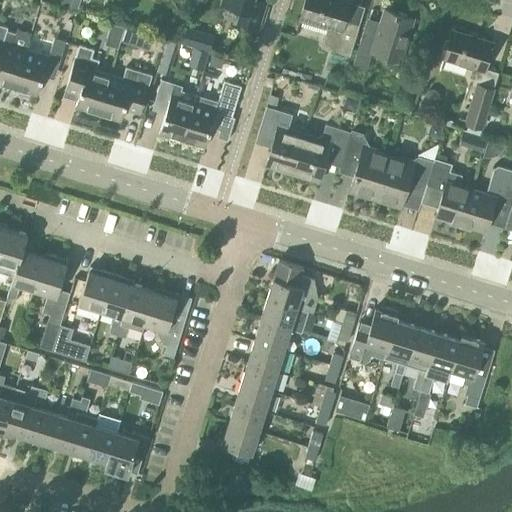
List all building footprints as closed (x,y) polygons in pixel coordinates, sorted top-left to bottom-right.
[(0,0),(0,5),(18,10),(20,0),(0,0)] [(222,0),(222,2),(242,8),(238,23),(259,29),(267,2),(258,0),(222,0)] [(306,0),(300,19),(328,28),(322,47),(350,55),(359,25),(344,21),(350,0),(306,0)] [(373,52),(401,60),(414,18),(385,9),(376,41),(362,37),(354,64),(368,68),(373,52)] [(15,33),(7,31),(9,27),(0,24),(0,82),(15,87),(27,48),(31,34),(16,29),(15,33)] [(482,80),(494,43),(453,30),(444,58),(474,67),(471,77),(482,80)] [(27,48),(15,87),(38,94),(46,68),(57,71),(67,41),(55,37),(49,55),(27,48)] [(162,58),(174,61),(180,43),(168,39),(162,58)] [(99,113),(111,74),(97,70),(100,60),(92,57),(94,49),(80,45),(71,76),(84,80),(76,106),(99,113)] [(99,113),(122,120),(127,104),(131,105),(130,108),(141,112),(152,76),(126,68),(122,78),(111,74),(99,113)] [(183,139),(195,100),(180,96),(183,85),(162,79),(155,102),(168,106),(160,132),(183,139)] [(195,100),(183,139),(206,146),(214,121),(222,124),(225,115),(232,118),(242,86),(225,80),(217,107),(195,100)] [(466,122),(482,127),(494,89),(478,84),(466,122)] [(267,165),(292,173),(305,133),(292,129),(290,124),(293,114),(267,106),(259,133),(275,138),(267,165)] [(319,181),(328,154),(343,160),(351,131),(326,124),(323,134),(319,137),(305,133),(292,173),(319,181)] [(377,197),(390,155),(363,147),(366,138),(364,133),(352,129),(351,131),(343,160),(353,163),(357,169),(350,191),(361,194),(364,192),(377,197)] [(412,162),(390,155),(377,197),(390,201),(391,204),(401,207),(407,188),(424,193),(434,160),(419,156),(412,162)] [(461,225),(472,188),(456,183),(459,173),(451,171),(453,163),(435,158),(427,184),(444,190),(437,215),(451,219),(450,222),(461,225)] [(511,169),(498,166),(488,193),(472,188),(461,225),(471,228),(472,226),(486,230),(494,205),(511,210),(511,207),(511,169)] [(0,246),(0,271),(15,276),(23,250),(28,235),(6,228),(0,246)] [(21,284),(35,289),(46,252),(44,256),(24,250),(28,235),(23,250),(15,276),(13,282),(12,282),(6,300),(15,303),(21,284)] [(48,322),(59,326),(60,324),(70,292),(60,289),(69,259),(46,252),(35,289),(48,293),(42,311),(50,314),(48,322)] [(274,277),(268,298),(297,308),(309,311),(314,313),(319,297),(315,278),(301,274),(304,267),(280,259),(276,272),(274,277)] [(113,273),(91,266),(80,302),(102,309),(113,273)] [(110,332),(118,335),(122,322),(134,284),(135,279),(113,273),(102,309),(115,313),(110,332)] [(129,327),(143,331),(145,323),(155,290),(134,284),(122,322),(118,335),(126,337),(129,327)] [(179,293),(156,286),(155,290),(145,323),(157,326),(155,331),(164,344),(162,348),(176,352),(191,302),(178,298),(179,293)] [(268,298),(261,319),(291,328),(303,332),(309,311),(297,308),(268,298)] [(336,329),(342,301),(332,298),(325,326),(336,329)] [(354,338),(349,357),(360,361),(365,342),(387,349),(398,315),(396,314),(397,310),(386,307),(385,311),(376,308),(370,325),(359,322),(354,338)] [(343,322),(353,325),(357,313),(347,310),(343,322)] [(404,374),(406,365),(419,326),(397,320),(399,315),(398,315),(388,349),(384,359),(398,363),(395,372),(404,374)] [(285,349),(291,328),(261,319),(255,340),(285,349)] [(338,338),(348,341),(353,325),(343,322),(338,338)] [(74,328),(61,324),(60,324),(60,326),(53,350),(86,361),(91,345),(71,339),(74,328)] [(421,390),(439,332),(419,326),(406,365),(419,369),(413,388),(421,390)] [(74,328),(71,339),(91,345),(94,335),(74,328)] [(448,381),(452,369),(461,339),(439,332),(421,390),(429,393),(434,379),(447,383),(448,381)] [(485,342),(462,334),(452,369),(465,373),(462,383),(466,384),(463,394),(469,396),(466,403),(478,407),(487,375),(476,371),(485,342)] [(278,370),(285,349),(255,340),(248,360),(278,370)] [(39,353),(27,350),(25,356),(37,360),(39,353)] [(330,363),(341,366),(344,356),(333,353),(330,363)] [(108,368),(129,374),(132,362),(111,356),(108,368)] [(272,390),(278,370),(248,360),(242,381),(272,390)] [(337,377),(341,366),(330,363),(327,374),(337,377)] [(0,432),(3,434),(17,388),(1,383),(3,376),(0,374),(0,432)] [(131,381),(111,375),(108,383),(129,390),(131,381)] [(266,411),(272,390),(242,381),(236,402),(266,411)] [(142,397),(145,388),(132,383),(129,393),(142,397)] [(17,388),(3,434),(4,434),(5,429),(25,436),(34,406),(36,400),(40,388),(30,385),(28,392),(17,388)] [(47,390),(40,388),(36,400),(43,402),(47,390)] [(321,404),(332,407),(336,392),(326,389),(321,404)] [(396,397),(381,393),(378,403),(392,407),(396,397)] [(370,404),(340,395),(340,397),(336,410),(365,419),(370,404)] [(81,401),(66,448),(87,455),(98,419),(85,414),(90,399),(82,396),(81,401)] [(55,412),(46,442),(66,448),(81,401),(72,398),(66,415),(55,412)] [(259,432),(266,411),(236,402),(229,423),(259,432)] [(321,404),(318,416),(328,419),(332,407),(321,404)] [(34,406),(25,436),(46,442),(55,412),(34,406)] [(98,419),(87,455),(107,461),(106,465),(106,466),(118,427),(120,419),(100,413),(98,419)] [(253,453),(259,432),(229,423),(223,444),(253,453)] [(129,473),(129,471),(138,474),(149,437),(118,427),(106,466),(129,473)] [(312,436),(309,446),(319,449),(322,439),(312,436)] [(305,457),(315,460),(319,449),(309,446),(305,457)]
